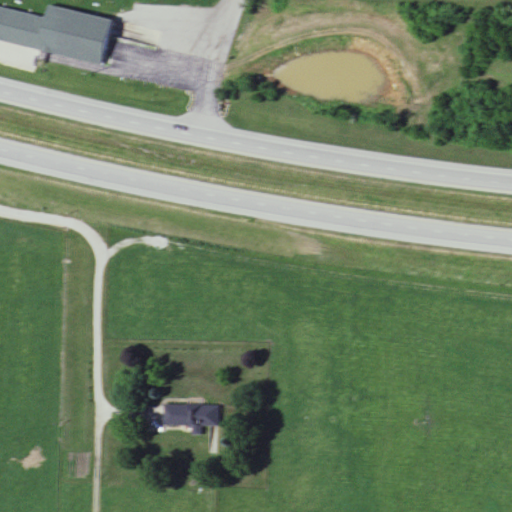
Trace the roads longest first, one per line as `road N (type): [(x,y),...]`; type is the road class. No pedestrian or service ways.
road 1 (trunk): [(511,187),(329,166),(0,91)]
road 2 (trunk): [(0,152),(184,195),(511,246)]
